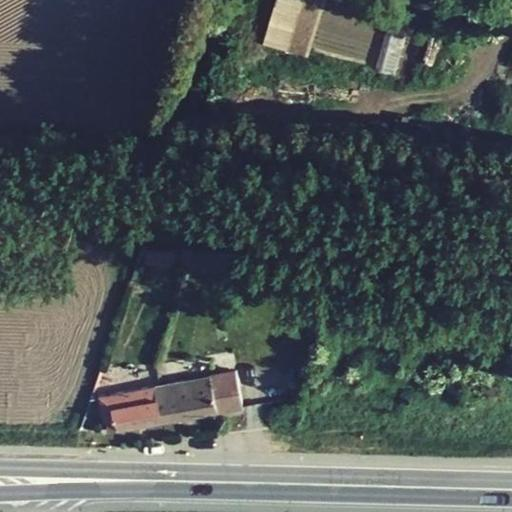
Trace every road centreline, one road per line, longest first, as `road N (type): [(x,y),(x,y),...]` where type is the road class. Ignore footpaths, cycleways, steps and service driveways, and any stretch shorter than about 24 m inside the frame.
road 1 (primary): [(218,482),(511,490)]
road 2 (primary): [(218,482),(0,467)]
road 3 (primary): [(0,494),(218,482)]
